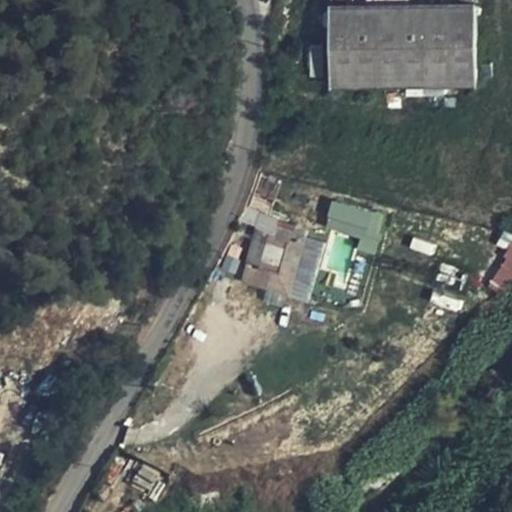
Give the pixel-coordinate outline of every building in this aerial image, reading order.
[(477,4),(331,8),(332,85),(478,82),(477,4)] [(278,179),(255,173),(250,193),(260,195),(262,187),(275,190),(278,179)] [(358,249),(377,253),(385,212),(331,201),(325,229),(361,236),(358,249)] [(257,224),(247,266),(258,267),(266,235),(268,227),(257,224)] [(293,233),(268,227),(266,235),(291,241),(293,233)] [(304,236),(293,233),(291,241),(281,277),(291,279),(304,236)] [(242,283),(264,289),(269,273),(281,277),(291,241),(266,235),(258,267),(247,266),(242,283)] [(511,241),(488,283),(507,294),(511,285),(511,241)] [(220,256),(200,294),(227,302),(235,282),(232,280),(237,270),(234,268),(236,263),(220,256)] [(291,279),(281,277),(269,273),(264,289),(287,294),(291,279)] [(366,332),(362,321),(352,318),(343,325),(346,337),(357,339),(366,332)]
